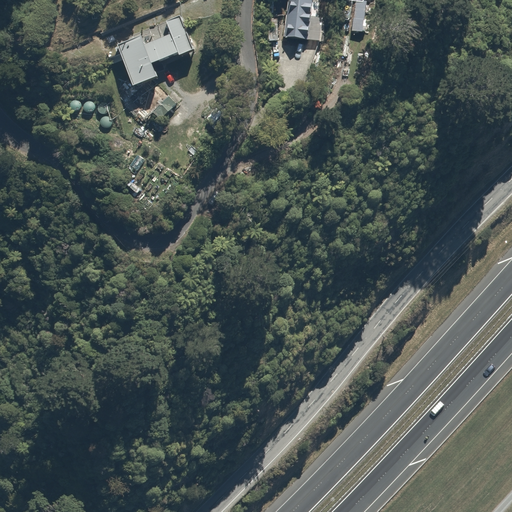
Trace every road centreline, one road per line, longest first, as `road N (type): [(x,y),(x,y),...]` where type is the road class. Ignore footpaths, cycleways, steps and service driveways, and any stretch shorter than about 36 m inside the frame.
road 1 (unclassified): [(0,119),(56,158),(129,237),(175,237),(249,105),(248,0)]
road 2 (unclassified): [(207,511),(511,175)]
road 3 (trunk): [(292,511),(511,276)]
road 4 (trunk): [(511,336),(348,511)]
